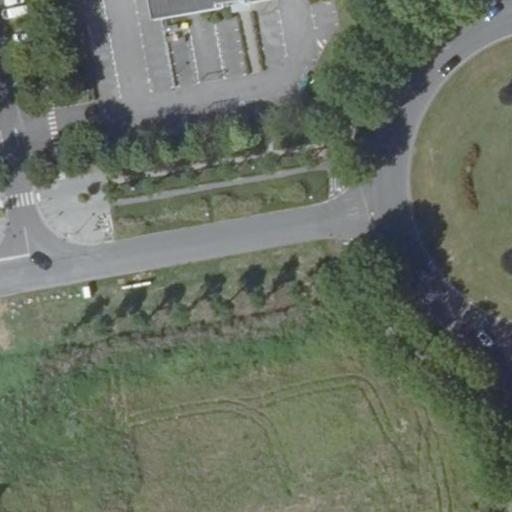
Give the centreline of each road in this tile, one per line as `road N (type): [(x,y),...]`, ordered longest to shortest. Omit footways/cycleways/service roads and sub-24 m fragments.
road 1 (unclassified): [(388,205),(35,270)]
road 2 (secondary): [(491,22),(442,53),(415,85),(396,122),(388,205)]
road 3 (residential): [(35,270),(0,85)]
road 4 (secondary): [(388,205),(424,288),(498,342)]
